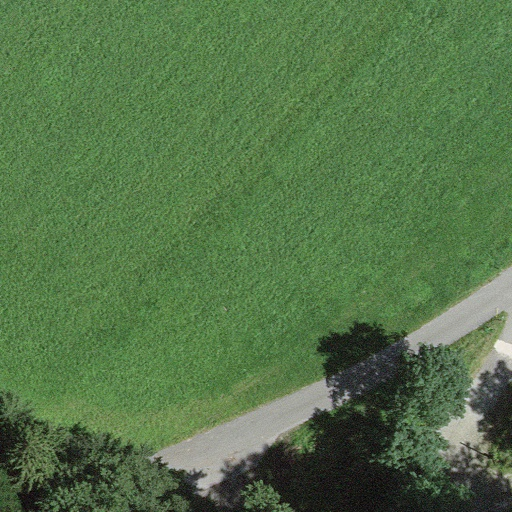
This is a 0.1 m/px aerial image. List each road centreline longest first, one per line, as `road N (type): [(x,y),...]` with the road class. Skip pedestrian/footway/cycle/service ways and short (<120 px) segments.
road 1 (track): [(511,296),(414,364),(190,468),(70,511)]
road 2 (track): [(511,384),(443,511)]
